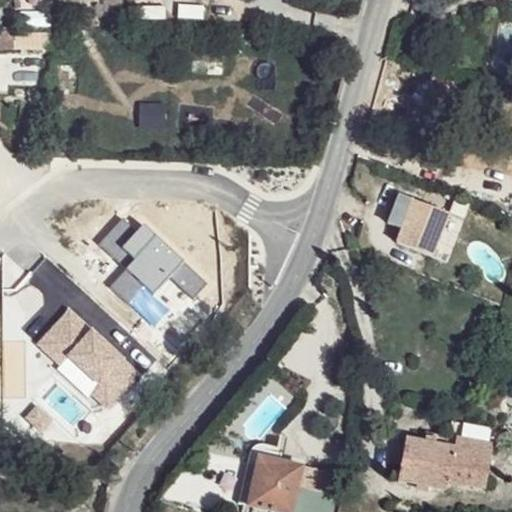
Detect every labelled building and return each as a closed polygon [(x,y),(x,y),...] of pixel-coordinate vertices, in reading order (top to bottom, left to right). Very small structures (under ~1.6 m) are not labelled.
[(210,283),(146,221),(121,246),(134,259),(127,266),(155,294),(170,278),(193,301),(210,283)] [(142,374),(69,307),(36,344),(108,410),(142,374)] [(480,496),(491,448),(454,440),(452,450),(403,440),(399,462),(394,486),(442,496),(443,489),(480,496)] [(301,469),(255,458),(245,506),(268,511),(290,511),(295,490),(301,469)] [(337,511),(339,500),(295,490),(290,511),(337,511)]
